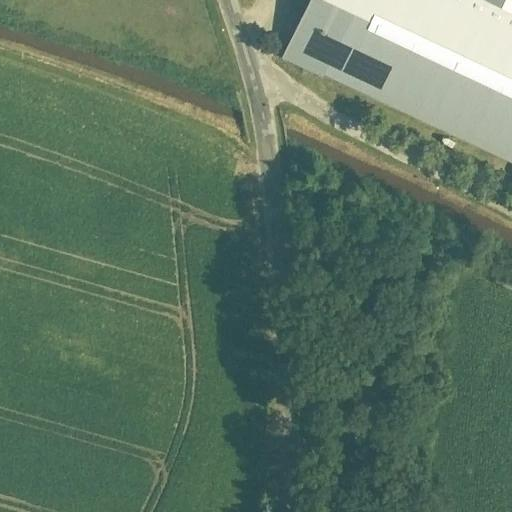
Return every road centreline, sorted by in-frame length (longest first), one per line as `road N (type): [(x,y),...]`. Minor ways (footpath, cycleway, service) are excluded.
road 1 (unclassified): [(259,149),(294,511)]
road 2 (track): [(244,74),(511,209)]
road 3 (unclassified): [(259,149),(220,0)]
